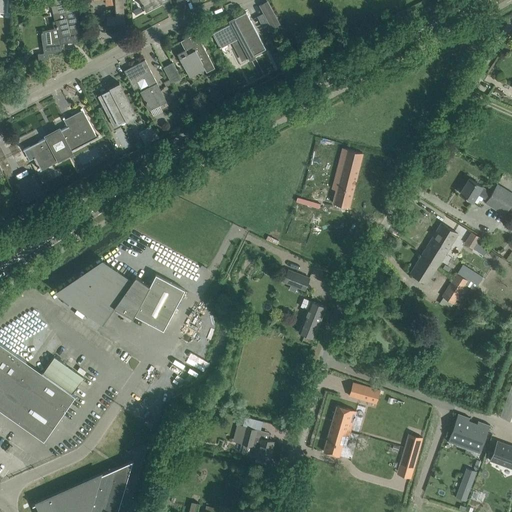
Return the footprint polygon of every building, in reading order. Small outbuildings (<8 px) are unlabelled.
[(44,53),(38,54),(39,60),(49,59),(48,53),(53,53),(65,51),(64,43),(81,41),(79,31),(77,13),(77,12),(74,0),(50,0),(53,12),(56,21),(53,21),(54,28),(53,28),(49,29),(41,31),(43,45),(44,53)] [(139,0),(142,5),(143,7),(144,7),(146,11),(161,4),(161,5),(162,4),(159,0),(139,0)] [(279,24),(272,10),(267,1),(260,5),(272,28),(279,24)] [(265,49),(246,13),(235,19),(236,21),(213,33),(221,48),(232,42),(238,54),(244,51),(247,58),(255,54),(265,49)] [(263,27),(268,24),(263,14),(257,17),(263,27)] [(117,24),(116,16),(116,15),(107,16),(107,25),(117,24)] [(215,68),(201,42),(197,33),(188,37),(189,39),(182,42),(181,41),(185,50),(177,54),(184,66),(188,74),(203,66),(207,72),(215,68)] [(158,85),(150,69),(145,60),(129,68),(130,69),(125,71),(125,70),(124,70),(134,90),(140,87),(137,81),(144,77),(149,86),(141,91),(147,101),(146,102),(147,104),(148,104),(151,110),(166,102),(157,85),(158,85)] [(172,83),(182,78),(173,62),(163,68),(170,79),(172,83)] [(127,122),(137,116),(119,83),(109,88),(111,91),(105,94),(105,92),(98,96),(113,126),(118,124),(118,125),(126,120),(127,122)] [(176,91),(170,94),(173,99),(179,96),(176,91)] [(97,137),(87,119),(83,110),(64,120),(68,127),(29,147),(35,157),(34,158),(38,166),(37,167),(38,168),(39,168),(41,171),(42,170),(40,167),(57,158),(54,152),(68,145),(71,151),(99,136),(97,137)] [(138,131),(145,144),(159,137),(155,128),(153,129),(151,125),(138,131)] [(337,190),(333,203),(349,207),(363,153),(343,148),(333,189),(337,190)] [(492,192),(478,184),(469,179),(460,193),(473,201),(478,194),(487,199),(485,202),(505,214),(511,202),(511,192),(497,183),(492,192)] [(300,207),(299,217),(311,218),(312,208),(300,207)] [(458,233),(450,228),(441,223),(422,255),(438,265),(458,233)] [(474,249),(481,238),(471,232),(464,243),(474,249)] [(428,283),(438,265),(422,255),(411,273),(428,283)] [(108,264),(61,295),(102,324),(114,307),(117,309),(115,311),(124,317),(123,320),(127,322),(128,320),(131,322),(135,314),(164,330),(185,289),(156,274),(150,286),(136,276),(133,281),(108,264)] [(474,289),(476,285),(482,276),(463,264),(455,276),(466,283),(465,283),(474,289)] [(288,270),(283,281),(305,289),(310,279),(288,270)] [(453,303),(465,283),(466,283),(455,276),(443,296),(453,303)] [(326,307),(311,301),(306,298),(303,300),(301,304),(302,307),(308,309),(299,332),(314,338),(326,307)] [(54,356),(42,372),(0,342),(0,402),(14,412),(11,417),(44,440),(76,396),(72,393),(84,377),(54,356)] [(511,384),(502,416),(511,419),(511,384)] [(364,385),(360,399),(369,401),(372,388),(364,385)] [(356,411),(347,408),(337,405),(324,451),(346,458),(350,445),(347,444),(356,411)] [(458,413),(448,441),(452,443),(452,442),(449,441),(450,436),(468,442),(466,448),(480,453),(490,425),(478,420),(476,426),(468,423),(470,417),(458,413)] [(237,425),(235,433),(244,435),(242,442),(253,445),(259,447),(256,457),(255,462),(266,465),(267,460),(269,461),(274,441),(255,436),(257,430),(247,428),(246,427),(237,425)] [(409,433),(405,447),(418,451),(422,437),(409,433)] [(511,445),(497,440),(490,460),(510,467),(511,468),(511,445)] [(405,447),(401,462),(414,466),(418,451),(405,447)] [(448,463),(452,455),(442,451),(438,459),(448,463)] [(349,468),(363,470),(364,461),(351,459),(349,468)] [(117,511),(133,461),(134,460),(33,504),(33,505),(37,503),(42,511),(117,511)] [(466,501),(477,471),(472,470),(476,471),(474,478),(464,475),(465,474),(464,474),(456,497),(466,501)] [(483,480),(475,498),(492,505),(498,491),(504,494),(505,492),(500,490),(501,487),(483,480)] [(197,511),(199,503),(192,501),(188,511),(197,511)]
